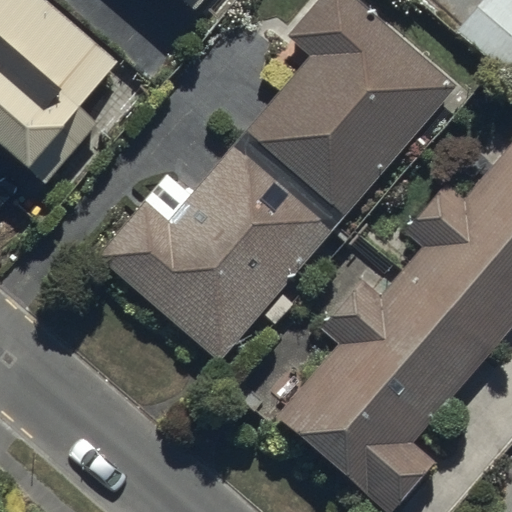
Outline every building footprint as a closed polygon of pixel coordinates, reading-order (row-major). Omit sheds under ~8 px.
[(116,73),(25,0),(0,0),(0,165),(42,200),(94,136),(76,121),(116,73)] [(150,0),(172,19),(178,12),(189,21),(206,0),(150,0)] [(454,98),(340,0),(325,0),(274,60),(292,76),(238,139),(342,228),(454,98)] [(511,0),(486,0),(453,41),(511,90),(511,0)] [(511,153),(463,213),(437,192),(400,237),(421,254),(379,306),(356,287),(315,336),(338,355),(271,436),(363,511),(406,511),(441,470),(416,449),(511,331),(511,153)] [(327,239),(228,156),(189,202),(162,179),(90,264),(219,372),(260,323),(272,334),(291,311),(277,299),(327,239)]
